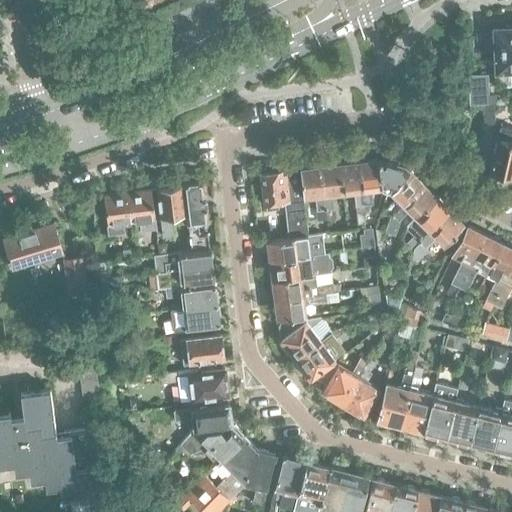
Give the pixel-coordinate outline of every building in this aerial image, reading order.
[(511,67),(511,24),(504,25),(504,27),(491,28),(492,47),(493,47),(494,58),(497,58),(498,82),(511,82),(510,68),(511,67)] [(481,102),(493,100),(492,95),(490,95),(489,82),(482,83),(482,81),(469,82),(469,103),(481,102)] [(481,102),(484,124),(495,123),(494,111),(493,102),(493,100),(481,102)] [(504,101),(493,102),(494,111),(501,111),(504,106),(504,101)] [(511,179),(511,127),(501,125),(491,170),(492,170),(491,173),(504,176),(503,178),(511,179)] [(359,160),(367,222),(374,221),(372,202),(373,202),(371,187),(382,186),(379,157),(359,160)] [(385,186),(389,189),(409,168),(405,164),(383,157),(379,157),(382,186),(385,186)] [(340,162),(343,191),(353,190),(356,204),(358,223),(367,222),(359,160),(340,162)] [(320,165),(327,219),(336,217),(335,207),(334,207),(332,192),(343,191),(340,162),(320,165)] [(300,167),(304,196),(315,194),(317,209),(318,220),(327,219),(320,165),(300,167)] [(290,200),(294,236),(308,234),(308,233),(304,196),(300,167),(289,169),(291,183),(288,184),(287,174),(283,174),(282,170),(261,172),(264,203),(266,203),(267,209),(278,208),(278,201),(290,200)] [(391,212),(390,216),(423,182),(409,168),(389,189),(396,196),(386,207),(391,212)] [(191,249),(209,247),(207,231),(199,232),(198,221),(208,220),(203,178),(183,181),(182,181),(186,212),(191,249)] [(186,212),(182,181),(157,184),(163,233),(172,232),(170,214),(186,212)] [(409,209),(417,217),(437,196),(423,182),(390,216),(385,230),(395,234),(400,219),(399,219),(409,209)] [(151,186),(128,188),(131,219),(140,218),(141,226),(156,225),(151,186)] [(131,219),(128,188),(104,191),(108,230),(123,229),(122,220),(131,219)] [(413,248),(451,210),(437,196),(417,217),(407,228),(414,235),(405,244),(412,251),(413,248)] [(451,210),(413,248),(412,251),(410,258),(416,260),(428,248),(426,246),(436,236),(445,244),(462,227),(464,222),(451,210)] [(13,265),(63,250),(54,221),(4,237),(13,265)] [(458,285),(486,233),(468,224),(452,254),(462,259),(450,281),(451,281),(458,285)] [(384,230),(375,227),(377,244),(380,244),(384,230)] [(322,231),(308,233),(308,234),(294,236),(267,239),(269,259),(325,251),(322,231)] [(477,267),(487,272),(503,242),(501,241),(499,238),(494,235),(492,236),(486,233),(458,285),(459,285),(466,289),(477,267)] [(162,242),(157,242),(158,252),(167,250),(167,245),(162,242)] [(489,309),(511,264),(511,243),(508,242),(505,243),(503,242),(487,272),(496,276),(481,306),(489,309)] [(135,247),(121,248),(123,258),(136,256),(135,247)] [(157,262),(159,270),(159,271),(212,264),(209,247),(191,249),(176,251),(163,252),(164,261),(157,262)] [(329,251),(325,251),(269,259),(272,279),(331,270),(331,268),(333,265),(332,257),(329,254),(329,251)] [(87,284),(83,255),(64,258),(69,286),(87,284)] [(375,256),(363,258),(364,266),(375,265),(375,256)] [(159,271),(159,270),(155,271),(156,278),(163,277),(165,287),(214,281),(212,264),(159,271)] [(511,285),(511,284),(511,264),(489,309),(490,310),(487,315),(488,316),(486,319),(493,322),(494,319),(495,319),(511,285)] [(325,291),(341,289),(340,283),(333,284),(331,270),(272,279),(275,298),(325,291)] [(119,276),(100,278),(102,294),(121,292),(119,276)] [(180,294),(182,306),(216,302),(214,281),(165,287),(166,296),(180,294)] [(451,281),(445,292),(453,296),(459,285),(458,285),(451,281)] [(381,302),(378,284),(365,286),(368,304),(381,302)] [(142,289),(131,290),(131,298),(143,297),(142,289)] [(326,300),(325,291),(275,298),(277,318),(306,315),(304,303),(319,301),(326,300)] [(403,313),(418,318),(421,309),(399,301),(395,311),(403,313)] [(219,324),(216,302),(182,306),(184,328),(219,324)] [(445,311),(441,320),(460,325),(464,316),(445,311)] [(415,327),(418,318),(403,313),(400,322),(400,323),(397,333),(408,337),(411,326),(415,327)] [(294,359),(330,332),(332,330),(320,315),(278,322),(280,339),(282,342),(280,343),(286,351),(288,350),(294,359)] [(494,334),(496,323),(484,320),(482,331),(494,334)] [(345,324),(338,328),(342,336),(349,331),(345,324)] [(183,362),(223,358),(220,332),(180,337),(183,362)] [(343,349),(330,332),(294,359),(301,367),(299,369),(305,377),(307,376),(309,378),(334,359),(333,357),(343,349)] [(173,334),(161,336),(162,343),(174,341),(173,334)] [(459,335),(456,347),(466,350),(469,337),(459,335)] [(91,337),(75,339),(83,397),(99,395),(91,337)] [(494,346),(491,360),(505,363),(508,350),(494,346)] [(412,375),(415,364),(414,364),(418,349),(410,347),(400,386),(385,382),(377,416),(379,417),(379,420),(388,422),(389,419),(400,422),(409,388),(412,375)] [(342,404),(367,360),(360,356),(351,371),(337,364),(335,367),(331,365),(315,379),(325,385),(321,392),(342,404)] [(367,360),(342,404),(363,416),(379,388),(366,380),(371,371),(370,370),(376,361),(370,357),(367,360)] [(423,367),(415,364),(412,375),(420,377),(423,367)] [(177,380),(180,399),(227,393),(224,368),(200,371),(200,366),(176,369),(177,370),(158,372),(159,382),(177,380)] [(462,366),(457,388),(464,390),(469,368),(462,366)] [(140,374),(135,378),(135,385),(142,387),(147,384),(147,376),(140,374)] [(46,477),(47,486),(61,485),(63,494),(73,493),(74,502),(71,502),(72,511),(96,511),(85,427),(56,431),(50,388),(20,392),(24,416),(11,418),(10,413),(0,414),(0,463),(15,462),(17,471),(30,469),(32,478),(46,477)] [(420,427),(423,428),(432,394),(409,388),(400,422),(411,425),(410,428),(419,430),(420,427)] [(435,431),(446,434),(455,399),(432,394),(423,428),(425,429),(425,432),(434,434),(435,431)] [(501,411),(492,445),(502,448),(501,451),(511,453),(511,451),(511,450),(511,399),(504,398),(501,411)] [(466,439),(469,439),(478,405),(455,399),(446,434),(456,436),(456,439),(466,442),(466,439)] [(191,417),(193,428),(220,426),(223,428),(232,420),(231,419),(229,402),(173,409),(174,419),(191,417)] [(478,405),(469,439),(471,440),(470,443),(480,446),(481,443),(492,445),(501,411),(478,405)] [(204,450),(215,461),(245,434),(232,420),(223,428),(220,426),(193,428),(180,442),(179,442),(171,451),(174,455),(184,446),(190,452),(202,452),(204,450)] [(251,458),(249,455),(258,447),(245,434),(215,461),(227,473),(216,484),(204,473),(176,503),(183,509),(191,500),(203,511),(216,511),(243,485),(251,458)] [(275,452),(258,447),(249,455),(251,458),(243,485),(245,482),(255,484),(251,501),(261,503),(275,452)] [(297,494),(306,460),(282,454),(274,488),(268,511),(276,511),(279,505),(293,508),(297,494)] [(297,494),(320,500),(329,466),(306,460),(297,494)] [(328,511),(337,511),(348,471),(329,466),(320,500),(319,504),(330,507),(328,511)] [(358,511),(368,476),(348,471),(337,511),(346,511),(347,511),(358,511)] [(386,511),(394,482),(372,476),(363,511),(362,511),(386,511)] [(386,511),(410,511),(417,488),(394,482),(386,511)] [(410,511),(435,511),(440,494),(417,488),(410,511)] [(23,492),(15,493),(16,501),(24,500),(23,492)] [(435,511),(459,511),(463,499),(440,494),(435,511)] [(463,499),(459,511),(484,511),(486,505),(463,499)]
